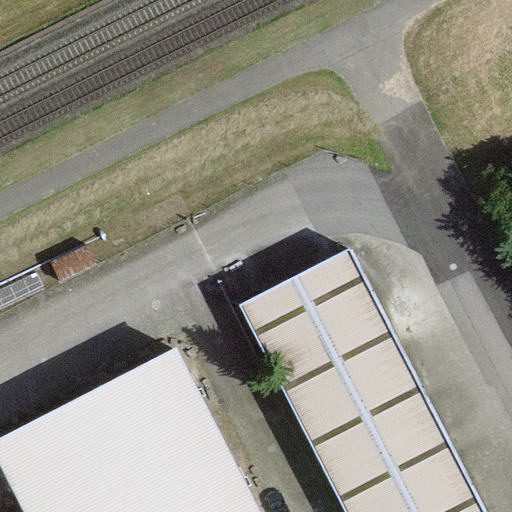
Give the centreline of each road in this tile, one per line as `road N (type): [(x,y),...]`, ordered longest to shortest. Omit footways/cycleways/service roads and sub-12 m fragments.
road 1 (unknown): [(434,198),(385,203),(325,230),(0,402)]
road 2 (track): [(0,209),(411,0)]
